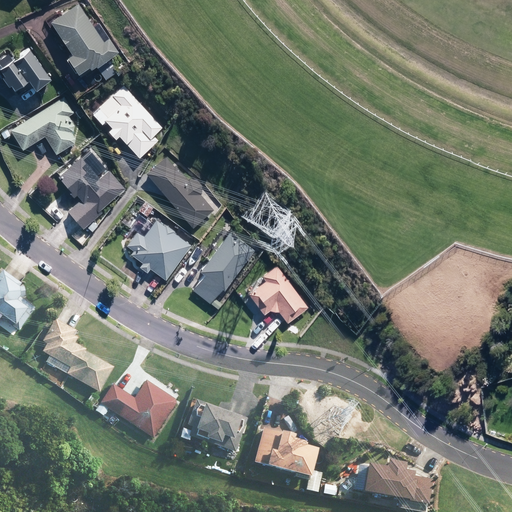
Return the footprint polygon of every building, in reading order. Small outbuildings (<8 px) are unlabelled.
[(78,3),(50,21),(71,53),(66,56),(77,73),(87,66),(89,68),(95,65),(96,66),(118,52),(109,37),(103,41),(78,3)] [(8,85),(10,84),(13,88),(27,78),(34,89),(50,78),(29,48),(13,59),(0,68),(4,74),(2,76),(8,85)] [(162,127),(123,84),(98,106),(99,108),(92,114),(102,124),(105,121),(111,127),(107,130),(114,138),(118,135),(138,157),(158,140),(153,135),(162,127)] [(74,112),(64,96),(10,129),(22,149),(44,136),(55,154),(75,142),(76,138),(72,131),(73,130),(74,125),(68,115),(74,112)] [(145,173),(192,227),(213,209),(201,194),(201,184),(196,178),(187,178),(167,155),(145,173)] [(67,210),(83,228),(102,211),(100,209),(125,188),(108,169),(99,177),(80,156),(57,176),(66,187),(65,187),(73,197),(76,194),(80,199),(67,210)] [(144,201),(138,210),(148,217),(154,207),(144,201)] [(145,222),(133,214),(128,222),(139,230),(145,222)] [(150,267),(165,279),(190,244),(172,231),(173,230),(166,224),(165,225),(156,219),(144,235),(137,230),(126,245),(133,250),(130,254),(142,262),(139,266),(146,272),(150,267)] [(223,289),(253,249),(229,231),(200,270),(204,274),(192,290),(209,303),(221,288),(223,289)] [(307,307),(276,265),(261,276),(264,281),(247,293),(263,314),(268,310),(278,311),(286,322),(307,307)] [(20,285),(2,272),(0,274),(0,319),(1,319),(19,332),(35,310),(20,299),(25,299),(24,288),(18,288),(20,285)] [(222,303),(214,297),(210,303),(218,308),(222,303)] [(66,375),(99,394),(114,369),(85,353),(86,351),(75,344),(78,339),(73,336),(75,332),(55,320),(42,342),(47,345),(42,353),(70,369),(66,375)] [(113,385),(100,405),(152,439),(177,402),(146,382),(134,400),(113,385)] [(99,399),(92,393),(83,404),(91,410),(99,399)] [(235,453),(247,418),(195,399),(186,425),(191,427),(187,437),(235,453)] [(349,419),(336,407),(323,421),(336,433),(349,419)] [(262,428),(253,463),(264,466),(264,467),(309,478),(316,449),(307,446),(307,443),(303,442),(293,439),(294,436),(262,428)] [(366,464),(361,494),(427,505),(432,480),(411,476),(412,473),(403,471),(404,464),(386,461),(385,468),(366,464)] [(324,485),(322,495),(336,497),(337,487),(324,485)]
